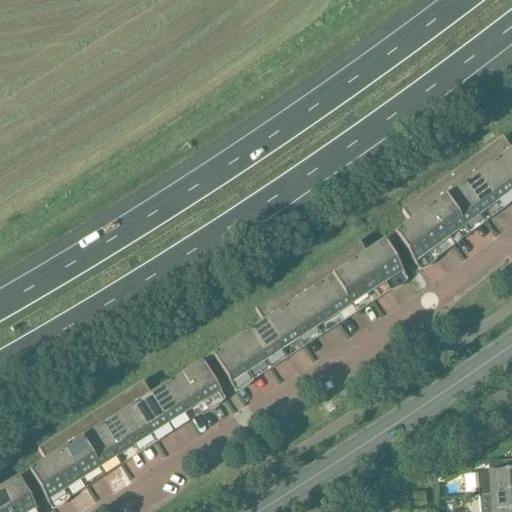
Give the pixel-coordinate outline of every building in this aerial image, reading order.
[(485,153),(511,189),(511,155),(510,153),(511,153),(502,141),(485,153)] [(469,165),(497,204),(511,193),(511,189),(485,153),(469,165)] [(469,165),(452,177),(481,216),(497,204),(469,165)] [(452,177),(436,189),(464,228),(481,216),(452,177)] [(419,201),(448,240),(464,228),(436,189),(419,201)] [(431,252),(448,240),(419,201),(402,214),(411,226),(412,226),(431,252)] [(412,226),(411,226),(395,238),(414,265),(431,252),(412,226)] [(341,256),(368,296),(385,285),(367,257),(359,244),(341,256)] [(385,246),(367,257),(385,285),(403,273),(385,246)] [(324,267),(351,307),(368,296),(341,256),(324,267)] [(324,267),(307,278),(333,319),(351,307),(324,267)] [(333,319),(307,278),(290,289),(316,330),(333,319)] [(299,341),(316,330),(290,289),(273,300),(299,341)] [(282,352),(299,341),(273,300),(255,312),(263,325),(264,324),(282,352)] [(264,324),(263,325),(247,336),(265,363),(282,352),(264,324)] [(230,347),(248,374),(265,363),(247,336),(230,347)] [(230,347),(212,358),(230,386),(248,374),(230,347)] [(212,358),(202,365),(220,393),(230,386),(212,358)] [(202,365),(184,376),(202,404),(220,393),(202,365)] [(202,404),(184,376),(167,387),(185,415),(202,404)] [(125,396),(151,437),(168,426),(150,398),(151,398),(143,385),(125,396)] [(185,415),(167,387),(151,398),(150,398),(168,426),(185,415)] [(125,396),(107,407),(134,448),(151,437),(125,396)] [(134,448),(107,407),(90,418),(116,459),(134,448)] [(116,459),(90,418),(73,429),(99,470),(116,459)] [(99,470),(73,429),(56,440),(82,481),(99,470)] [(65,492),(82,481),(56,440),(38,452),(46,465),(47,464),(65,492)] [(489,475),(477,476),(479,496),(491,494),(492,497),(511,494),(511,460),(488,463),(489,475)] [(46,465),(29,476),(47,504),(65,492),(47,464),(46,465)] [(29,476),(18,482),(36,510),(47,504),(29,476)] [(18,482),(1,493),(0,493),(12,511),(33,511),(36,510),(18,482)] [(0,511),(12,511),(0,493),(1,493),(0,491),(0,511)] [(511,511),(511,494),(492,497),(491,494),(479,496),(480,511),(511,511)]
